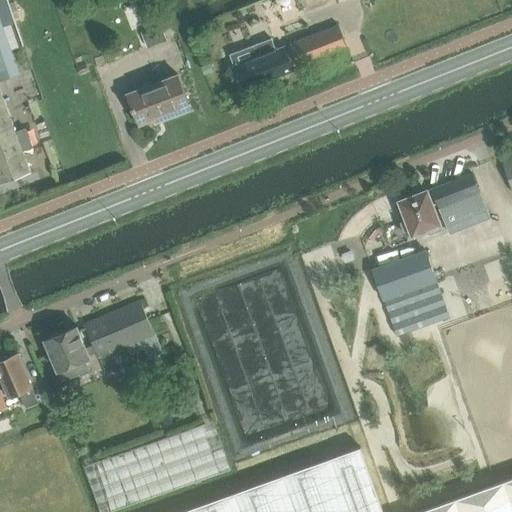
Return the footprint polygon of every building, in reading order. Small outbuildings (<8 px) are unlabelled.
[(8,0),(0,0),(0,75),(2,81),(20,75),(11,50),(24,46),(18,27),(11,7),(8,0)] [(148,48),(168,40),(162,24),(142,31),(148,48)] [(311,35),(290,44),(300,68),(347,49),(338,25),(311,35)] [(276,50),(272,39),(230,54),(235,66),(234,67),(243,90),(294,70),(285,47),(276,50)] [(205,66),(208,73),(217,69),(214,62),(205,66)] [(87,64),(78,68),(81,76),(90,72),(87,64)] [(132,109),(133,113),(134,112),(139,125),(172,113),(174,117),(192,110),(178,74),(127,93),(133,108),(132,109)] [(22,147),(31,144),(26,130),(17,133),(0,87),(0,180),(1,182),(31,171),(22,147)] [(511,160),(503,164),(511,188),(511,160)] [(433,189),(441,211),(456,206),(464,228),(490,218),(472,174),(433,189)] [(428,191),(414,196),(411,195),(406,197),(405,200),(400,202),(408,221),(402,224),(406,235),(413,233),(413,234),(429,228),(431,234),(443,229),(428,191)] [(437,280),(426,250),(373,269),(384,299),(397,336),(450,317),(437,280)] [(141,300),(85,323),(99,357),(155,333),(141,300)] [(63,381),(91,369),(86,359),(91,357),(78,326),(46,340),(59,371),(58,371),(63,381)] [(0,390),(0,389),(0,408),(7,406),(3,396),(8,394),(9,396),(20,392),(26,407),(39,402),(19,353),(0,360),(0,373),(6,387),(0,390)] [(101,511),(111,511),(232,469),(214,420),(85,466),(101,511)] [(511,511),(511,478),(418,511),(384,511),(361,447),(178,511),(511,511)]
